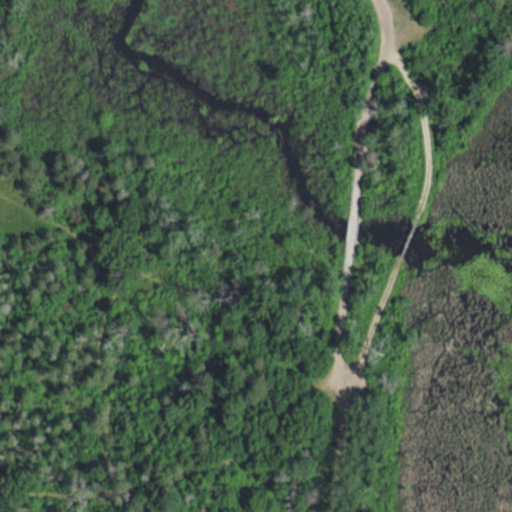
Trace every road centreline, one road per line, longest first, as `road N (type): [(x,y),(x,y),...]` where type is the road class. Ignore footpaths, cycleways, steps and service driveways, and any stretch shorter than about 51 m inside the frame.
road 1 (track): [(336,383),(359,142),(379,67),(370,0)]
road 2 (residential): [(0,502),(134,501),(228,478),(250,440),(298,416),(336,383)]
road 3 (track): [(382,0),(426,84),(428,192)]
road 4 (track): [(332,511),(336,383)]
